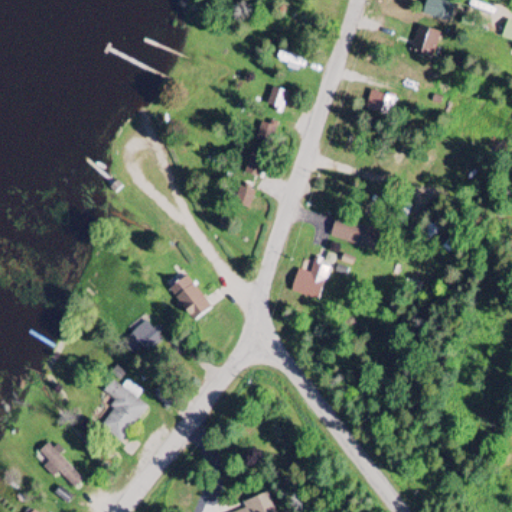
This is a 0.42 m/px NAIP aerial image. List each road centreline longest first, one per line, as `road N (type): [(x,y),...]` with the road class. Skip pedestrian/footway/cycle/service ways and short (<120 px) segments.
road 1 (residential): [(402,511),(189,222)]
road 2 (residential): [(263,330),(265,285),(359,0)]
road 3 (residential): [(263,330),(119,511)]
road 4 (residential): [(189,222),(167,160),(152,143),(137,143),(131,155),(139,176),(189,222)]
